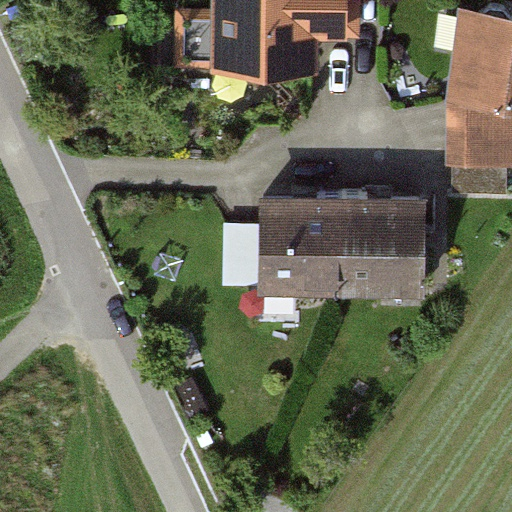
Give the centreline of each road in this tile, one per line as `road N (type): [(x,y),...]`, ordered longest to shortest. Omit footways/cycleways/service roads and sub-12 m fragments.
road 1 (residential): [(0,87),(191,511)]
road 2 (track): [(0,372),(89,282)]
